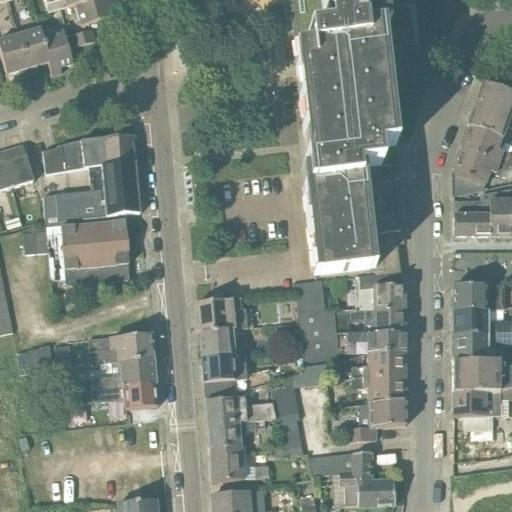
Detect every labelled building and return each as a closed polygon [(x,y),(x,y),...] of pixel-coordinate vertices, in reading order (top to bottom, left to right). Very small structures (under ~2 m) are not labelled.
[(99,0),(64,0),(65,1),(45,6),(48,15),(75,7),(99,0)] [(99,0),(75,7),(81,28),(114,18),(111,5),(116,4),(115,0),(99,0)] [(322,0),(325,19),(304,20),(298,27),(298,35),(292,36),(294,54),(299,53),(301,71),(312,171),(302,172),(314,278),(374,271),(375,279),(400,276),(395,234),(399,234),(393,180),(371,182),(371,180),(367,180),(366,171),(370,171),(370,170),(374,169),(373,156),(389,154),(379,61),(376,32),(387,31),(384,2),(393,0),(392,0),(322,0)] [(18,37),(30,76),(39,74),(37,68),(48,65),(41,39),(43,39),(40,31),(18,37)] [(41,39),(48,65),(52,78),(62,76),(60,70),(73,66),(63,33),(43,39),(41,39)] [(76,50),(94,45),(91,33),(72,39),(76,50)] [(30,76),(18,37),(0,42),(0,55),(6,77),(20,73),(21,79),(30,76)] [(511,97),(481,86),(466,129),(501,141),(502,141),(504,137),(503,137),(507,128),(511,129),(511,97)] [(501,141),(466,129),(459,152),(511,169),(511,156),(497,152),(501,141)] [(87,175),(135,170),(132,139),(77,144),(57,150),(56,153),(42,155),(45,177),(87,175)] [(1,155),(11,191),(33,185),(23,149),(1,155)] [(511,177),(511,169),(459,152),(452,176),(452,198),(462,199),(483,195),(490,174),(511,181),(511,177)] [(391,167),(389,154),(373,156),(374,169),(391,167)] [(0,155),(0,194),(11,191),(1,155),(0,155)] [(45,231),(118,225),(117,219),(140,216),(135,170),(87,175),(89,196),(43,199),(45,231)] [(482,203),(481,221),(490,221),(490,240),(511,240),(511,190),(510,190),(482,196),(482,203)] [(481,221),(482,203),(453,203),(453,240),(490,240),(490,221),(481,221)] [(18,219),(4,224),(7,232),(21,228),(18,219)] [(45,231),(46,234),(47,255),(50,284),(65,282),(65,289),(90,287),(129,284),(128,268),(127,255),(137,255),(135,235),(126,236),(125,224),(118,225),(45,231)] [(0,273),(0,277),(10,308),(43,297),(32,263),(0,273)] [(0,310),(10,308),(0,277),(0,310)] [(299,317),(324,316),(321,284),(293,287),(293,298),(296,298),(299,315),(299,317)] [(355,313),(404,313),(404,289),(372,288),(372,302),(355,303),(355,313)] [(453,289),(453,314),(498,313),(503,312),(504,289),(453,289)] [(198,329),(199,336),(232,333),(234,332),(233,314),(241,313),(240,302),(196,306),(197,319),(196,322),(197,326),(198,329)] [(498,313),(453,314),(453,337),(511,336),(511,334),(511,333),(511,324),(511,323),(503,323),(503,312),(498,313)] [(348,336),(348,325),(348,313),(334,313),(334,316),(324,316),(299,317),(303,371),(315,370),(326,368),(338,367),(337,356),(367,355),(405,355),(404,336),(373,336),(348,336)] [(404,313),(355,313),(348,313),(348,325),(373,324),(373,336),(404,336),(404,313)] [(232,333),(199,336),(201,361),(234,358),(232,333)] [(511,336),(453,337),(453,361),(502,361),(502,349),(502,347),(511,347),(511,333),(511,334),(511,336)] [(98,366),(110,364),(152,361),(150,338),(88,343),(89,354),(97,353),(98,366)] [(57,370),(69,369),(67,351),(55,352),(57,370)] [(405,355),(367,355),(367,370),(351,371),(351,381),(352,381),(405,380),(405,355)] [(244,357),(234,358),(201,361),(204,400),(235,396),(234,383),(246,382),(244,357)] [(152,361),(110,364),(111,380),(73,383),(73,392),(74,394),(154,386),(152,361)] [(453,365),(453,395),(499,394),(511,392),(511,368),(511,378),(499,380),(499,364),(453,365)] [(327,387),(326,368),(315,370),(316,388),(327,387)] [(315,370),(303,371),(304,389),(316,388),(315,370)] [(352,381),(351,381),(351,392),(367,392),(367,407),(405,404),(405,380),(352,381)] [(154,386),(74,394),(76,404),(76,407),(97,405),(97,406),(120,404),(120,400),(123,400),(124,412),(156,409),(154,386)] [(295,391),(272,396),(274,406),(296,401),(295,391)] [(511,392),(499,394),(499,402),(511,401),(511,392)] [(499,394),(453,395),(453,420),(486,420),(486,418),(499,418),(499,402),(499,394)] [(204,400),(206,428),(246,424),(246,423),(255,422),(275,421),(272,406),(245,409),(245,400),(235,401),(235,396),(204,400)] [(296,401),(274,406),(276,416),(298,412),(296,401)] [(331,402),(331,410),(344,409),(344,401),(331,402)] [(405,404),(367,407),(359,408),(359,428),(347,431),(348,444),(377,442),(376,431),(405,429),(405,404)] [(298,412),(276,416),(278,426),(296,423),(300,422),(298,412)] [(264,421),(256,422),(257,431),(265,430),(264,421)] [(296,423),(278,426),(280,439),(298,434),(296,423)] [(246,424),(206,428),(208,451),(241,449),(240,437),(247,437),(246,424)] [(298,434),(280,439),(283,449),(301,446),(298,434)] [(301,446),(283,449),(284,456),(303,457),(301,446)] [(241,449),(208,451),(211,485),(244,482),(241,449)] [(130,486),(130,455),(100,456),(101,487),(130,486)] [(370,486),(368,455),(309,463),(312,481),(338,477),(339,488),(344,488),(345,511),(394,507),(393,485),(370,486)] [(101,487),(100,456),(72,456),(73,488),(101,487)] [(254,470),(255,482),(269,481),(268,469),(254,470)] [(264,511),(262,493),(247,495),(212,498),(213,511),(264,511)] [(301,511),(315,511),(313,497),(299,500),(301,511)] [(33,511),(31,498),(0,504),(0,511),(33,511)] [(158,511),(158,506),(156,506),(155,503),(117,506),(117,511),(158,511)]
